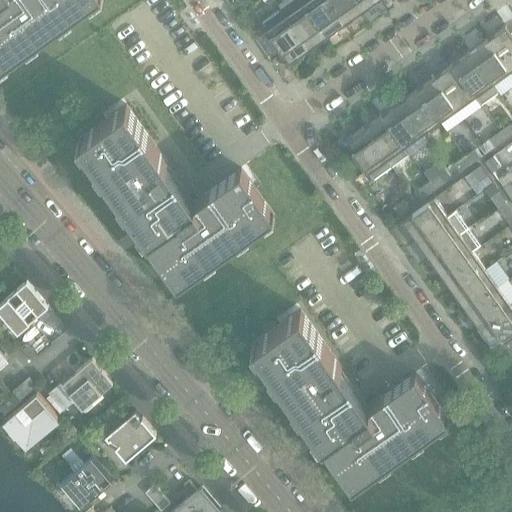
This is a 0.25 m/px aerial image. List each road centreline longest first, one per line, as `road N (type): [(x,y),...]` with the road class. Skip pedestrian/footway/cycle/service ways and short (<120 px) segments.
road 1 (residential): [(284,124),(511,437)]
road 2 (residential): [(461,0),(284,124)]
road 3 (tertiary): [(110,301),(0,171)]
road 4 (tertiary): [(209,419),(110,301)]
road 5 (residential): [(194,0),(284,124)]
road 6 (tertiary): [(289,511),(209,419)]
